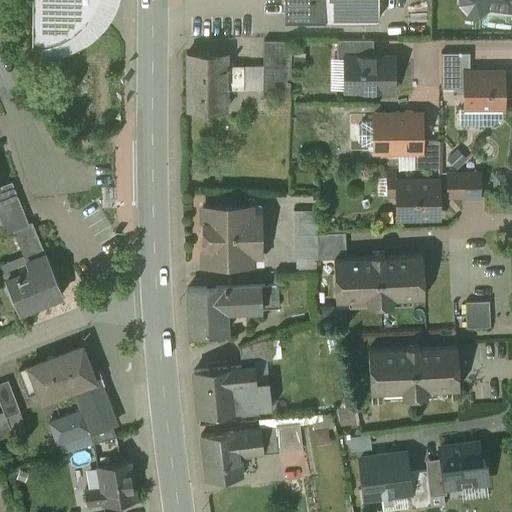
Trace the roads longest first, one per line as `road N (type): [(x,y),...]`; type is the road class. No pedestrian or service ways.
road 1 (secondary): [(153,0),(156,289)]
road 2 (secondary): [(156,289),(180,511)]
road 3 (residential): [(0,353),(156,289)]
road 4 (residential): [(0,62),(49,185)]
